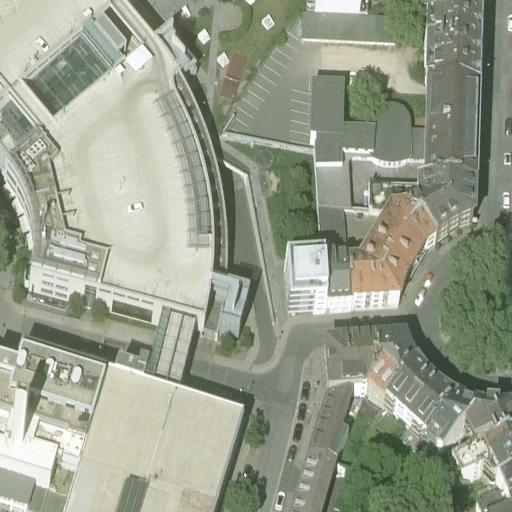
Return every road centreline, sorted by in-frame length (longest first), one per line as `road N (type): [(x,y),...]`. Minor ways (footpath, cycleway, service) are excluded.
road 1 (residential): [(288,393),(0,325)]
road 2 (residential): [(501,0),(495,259)]
road 3 (residential): [(288,393),(300,342),(429,330)]
road 4 (residential): [(255,511),(288,393)]
